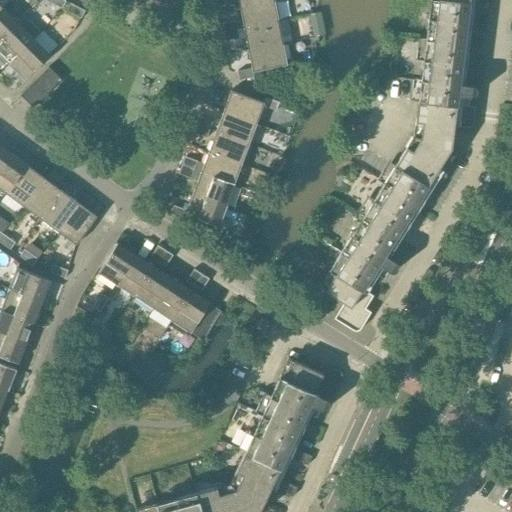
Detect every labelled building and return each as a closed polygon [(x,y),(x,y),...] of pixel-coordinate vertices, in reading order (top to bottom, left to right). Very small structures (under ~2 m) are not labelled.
[(273,0),(240,7),(244,28),(279,21),(274,0),(273,0)] [(430,0),(418,99),(415,129),(414,135),(319,287),(325,291),(315,307),(353,330),(357,331),(361,328),(371,312),(365,308),(373,295),(363,289),(373,272),(383,279),(389,270),(390,271),(392,272),(393,272),(394,272),(395,271),(396,271),(397,269),(398,268),(398,267),(398,266),(398,265),(398,264),(397,263),(396,262),(396,261),(384,254),(451,148),(453,134),(454,126),(467,127),(471,126),(473,122),(475,106),(469,105),(470,96),(472,97),(473,96),(475,96),(476,95),(476,94),(477,93),(477,92),(477,90),(477,89),(476,88),(475,87),(474,86),(473,85),(472,85),(459,84),(469,0),(430,0)] [(81,18),(85,11),(71,3),(67,10),(81,18)] [(0,41),(18,23),(3,8),(0,11),(0,41)] [(18,23),(0,41),(0,55),(9,64),(34,39),(41,32),(26,16),(18,23)] [(279,21),(244,28),(248,49),(283,42),(292,41),(287,19),(279,21)] [(224,32),(238,29),(236,20),(222,23),(224,32)] [(238,29),(224,32),(226,41),(240,38),(238,29)] [(15,76),(22,83),(26,79),(50,55),(34,39),(9,64),(18,73),(15,76)] [(287,65),(283,42),(248,49),(252,68),(238,70),(239,80),(254,77),(253,71),(287,65)] [(33,108),(43,98),(61,79),(49,67),(20,95),(33,108)] [(223,111),(256,124),(263,106),(276,111),(280,102),(265,97),(263,102),(231,90),(223,111)] [(249,144),(256,124),(223,111),(216,131),(249,144)] [(197,124),(210,129),(213,121),(200,116),(197,124)] [(210,129),(197,124),(194,133),(207,138),(210,129)] [(216,131),(208,152),(241,164),(249,144),(216,131)] [(0,163),(9,152),(0,145),(0,163)] [(9,152),(0,163),(0,189),(5,193),(26,164),(9,152)] [(208,152),(201,172),(234,184),(241,164),(208,152)] [(182,165),(195,170),(198,161),(185,156),(182,165)] [(26,164),(5,193),(23,206),(44,177),(26,164)] [(195,170),(182,165),(179,173),(192,178),(195,170)] [(272,166),(269,174),(278,177),(281,169),(272,166)] [(226,204),(234,184),(201,172),(193,192),(226,204)] [(61,190),(44,177),(23,206),(40,218),(61,190)] [(61,190),(40,218),(58,231),(79,203),(61,190)] [(218,226),(226,204),(193,192),(186,210),(173,205),(173,206),(170,214),(184,219),(186,214),(218,226)] [(79,203),(58,231),(76,245),(97,216),(79,203)] [(2,233),(0,235),(0,241),(10,249),(15,242),(2,233)] [(117,285),(136,255),(117,243),(98,272),(117,285)] [(158,262),(165,250),(158,245),(150,257),(158,262)] [(37,258),(24,249),(19,256),(33,265),(37,258)] [(165,250),(158,262),(165,267),(173,255),(165,250)] [(154,267),(136,255),(117,285),(135,297),(154,267)] [(68,270),(53,264),(50,272),(65,278),(68,270)] [(9,288),(42,301),(50,280),(17,267),(9,288)] [(173,279),(154,267),(135,297),(153,308),(173,279)] [(194,285),(202,274),(194,269),(186,281),(194,285)] [(202,274),(194,285),(201,290),(209,279),(202,274)] [(191,290),(173,279),(153,308),(171,320),(191,290)] [(34,321),(42,301),(9,288),(5,299),(0,296),(0,308),(1,308),(34,321)] [(191,290),(171,320),(190,332),(210,303),(191,290)] [(93,307),(100,312),(108,298),(101,294),(93,307)] [(0,331),(26,341),(34,321),(1,308),(0,311),(0,331)] [(26,341),(0,331),(0,355),(18,363),(26,341)] [(136,509),(136,511),(259,511),(305,412),(316,417),(321,408),(321,409),(323,409),(324,409),(326,409),(327,409),(328,408),(328,407),(329,406),(330,405),(330,403),(329,402),(329,401),(328,400),(327,399),(315,393),(323,374),(288,357),(230,483),(136,509)] [(0,386),(8,390),(16,368),(0,362),(0,386)] [(334,395),(338,388),(342,379),(342,377),(342,375),(342,373),(340,372),(339,371),(332,368),(322,389),(334,395)] [(312,456),(298,450),(294,458),(308,465),(312,456)] [(297,487),(283,481),(279,489),(293,496),(297,487)]
